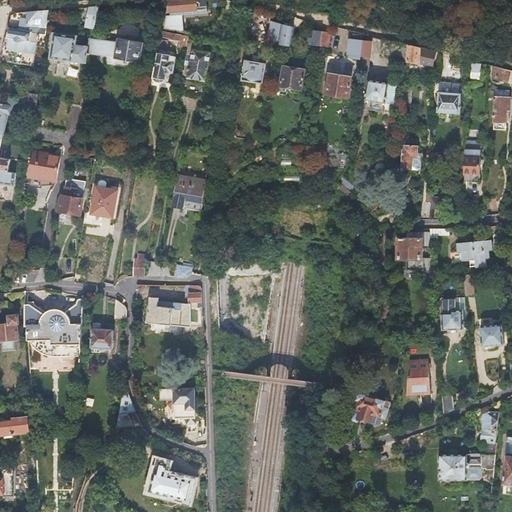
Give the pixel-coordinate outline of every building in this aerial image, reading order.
[(199,0),(173,0),(170,0),(168,13),(171,12),(198,11),(205,10),(208,10),(208,7),(198,8),(198,4),(200,3),(199,0)] [(99,6),(89,7),(85,26),(95,28),(96,27),(99,6)] [(8,28),(1,58),(9,60),(8,62),(33,66),(39,35),(46,36),(50,10),(15,13),(12,17),(10,28),(8,28)] [(171,16),(168,16),(167,18),(165,30),(170,31),(185,33),(184,15),(171,16)] [(270,49),(270,50),(278,52),(279,44),(282,24),(271,22),(270,30),(271,30),(270,36),(271,36),(269,48),(270,49)] [(293,26),(282,24),(279,44),(291,46),(294,26),(293,26)] [(310,45),(321,46),(322,32),(315,31),(314,39),(311,38),(310,45)] [(322,32),(321,46),(329,47),(331,33),(322,32)] [(189,37),(165,33),(165,36),(166,39),(179,41),(178,45),(188,47),(188,42),(189,37)] [(87,63),(88,55),(89,49),(77,47),(78,37),(54,34),(50,60),(58,61),(57,72),(80,76),(81,63),(87,64),(87,63)] [(119,43),(90,39),(90,40),(89,49),(88,55),(105,58),(105,62),(138,67),(140,56),(144,56),(145,45),(119,41),(119,43)] [(362,45),(361,54),(369,55),(371,41),(363,39),(363,41),(362,45)] [(350,58),(361,59),(361,54),(362,45),(363,41),(352,40),(350,55),(350,58)] [(160,41),(158,50),(166,52),(168,42),(160,41)] [(187,48),(182,76),(205,80),(210,52),(203,51),(194,49),(195,43),(188,42),(188,47),(187,48)] [(195,42),(195,43),(194,49),(203,51),(204,44),(195,42)] [(409,45),(397,42),(396,59),(408,62),(409,45)] [(436,52),(409,45),(408,62),(420,64),(433,67),(436,52)] [(157,55),(153,79),(166,81),(167,76),(172,77),(174,74),(176,59),(170,58),(157,55)] [(244,62),(243,83),(263,84),(265,64),(258,63),(258,58),(252,57),(252,63),(244,62)] [(472,64),(471,77),(481,78),(481,65),(472,64)] [(283,65),(281,85),(290,86),(290,90),(301,91),(302,87),(304,67),(283,65)] [(510,83),(511,75),(511,71),(497,67),(493,79),(510,83)] [(332,70),(329,89),(350,92),(352,73),(332,70)] [(182,76),(180,89),(203,93),(205,80),(182,76)] [(368,80),(366,100),(396,104),(397,93),(388,92),(389,83),(368,80)] [(452,94),(439,94),(438,116),(460,117),(461,84),(453,84),(452,94)] [(74,88),(71,103),(80,104),(83,89),(74,88)] [(22,93),(20,106),(36,109),(38,96),(22,93)] [(42,98),(40,115),(43,115),(42,119),(41,127),(67,131),(71,103),(42,98)] [(496,98),(495,122),(507,123),(507,110),(511,110),(511,99),(496,98)] [(0,102),(0,135),(2,136),(4,136),(7,115),(11,115),(13,105),(0,102)] [(0,135),(0,170),(8,172),(11,159),(6,159),(7,155),(2,154),(4,144),(1,144),(2,136),(0,135)] [(466,147),(465,174),(465,190),(467,190),(467,181),(480,182),(480,174),(481,151),(481,142),(466,142),(466,147)] [(403,146),(402,170),(413,170),(413,158),(419,158),(419,155),(420,153),(420,146),(403,146)] [(30,178),(40,179),(57,181),(60,156),(34,152),(30,178)] [(413,158),(413,170),(419,170),(422,169),(422,156),(419,155),(419,158),(413,158)] [(179,169),(178,175),(206,180),(207,174),(179,169)] [(178,175),(174,199),(202,204),(206,180),(178,175)] [(98,183),(98,188),(105,189),(106,184),(104,182),(101,181),(98,183)] [(63,198),(60,213),(81,216),(83,201),(76,200),(78,190),(65,188),(64,198),(63,198)] [(97,188),(92,216),(104,217),(112,219),(113,219),(117,191),(105,189),(98,188),(97,188)] [(444,211),(445,197),(432,197),(431,210),(444,211)] [(92,216),(86,215),(84,225),(100,227),(100,224),(103,225),(103,220),(104,217),(92,216)] [(431,246),(430,232),(408,231),(408,238),(422,239),(422,246),(431,246)] [(401,238),(401,259),(405,259),(408,259),(421,260),(421,258),(422,246),(422,239),(408,238),(401,238)] [(492,241),(458,244),(459,252),(462,252),(463,260),(470,260),(471,267),(487,266),(486,258),(491,258),(490,250),(493,250),(492,241)] [(433,271),(432,259),(421,258),(421,260),(408,259),(407,270),(433,271)] [(408,259),(405,259),(405,273),(433,274),(433,271),(407,270),(408,259)] [(135,276),(146,276),(147,261),(140,260),(137,260),(135,276)] [(192,273),(193,267),(178,265),(175,277),(186,278),(192,273)] [(474,294),(472,273),(465,274),(466,294),(474,294)] [(200,286),(186,286),(186,300),(182,300),(151,298),(150,306),(148,306),(147,323),(203,326),(202,289),(200,286)] [(442,306),(442,313),(444,329),(465,327),(463,309),(456,309),(454,299),(445,299),(445,306),(442,306)] [(125,307),(117,300),(115,319),(126,320),(125,307)] [(35,303),(26,303),(28,328),(29,341),(37,343),(46,345),(55,346),(64,347),(73,347),(83,347),(85,302),(78,301),(78,306),(66,313),(63,311),(60,310),(57,310),(54,310),(51,310),(48,311),(46,312),(35,306),(35,303)] [(10,326),(0,326),(0,341),(19,340),(18,325),(20,325),(19,315),(9,316),(10,326)] [(503,323),(482,325),(483,345),(484,345),(485,348),(488,349),(497,349),(499,346),(499,344),(504,344),(503,323)] [(94,330),(93,349),(115,349),(116,330),(103,330),(103,324),(96,324),(96,330),(94,330)] [(409,361),(406,393),(428,392),(429,391),(428,360),(409,361)] [(133,406),(127,386),(125,386),(118,427),(126,426),(134,425),(140,424),(137,418),(135,413),(133,406)] [(196,398),(196,389),(160,390),(161,401),(172,401),(175,403),(176,419),(188,419),(188,424),(197,424),(197,416),(198,416),(197,398),(196,398)] [(358,393),(353,410),(362,412),(360,419),(372,422),(374,415),(387,419),(391,403),(378,399),(379,396),(368,393),(367,396),(358,393)] [(442,395),(444,413),(455,408),(454,394),(442,395)] [(498,443),(501,413),(491,412),(490,406),(475,412),(482,429),(484,430),(484,439),(486,439),(486,441),(492,442),(492,444),(489,444),(488,454),(482,454),(473,454),(458,454),(452,454),(442,454),(442,479),(469,479),(481,479),(484,476),(484,467),(489,467),(489,468),(496,468),(497,456),(498,443)] [(362,412),(353,410),(350,421),(359,423),(360,419),(362,412)] [(2,418),(0,418),(0,435),(30,432),(28,416),(15,417),(15,422),(2,423),(2,418)] [(15,461),(0,462),(0,475),(15,473),(15,461)] [(156,472),(149,495),(156,497),(160,503),(172,507),(179,504),(187,506),(188,501),(189,501),(194,482),(173,476),(174,472),(172,468),(168,467),(168,465),(160,462),(157,472),(156,472)] [(346,481),(332,482),(333,489),(347,488),(346,481)]
